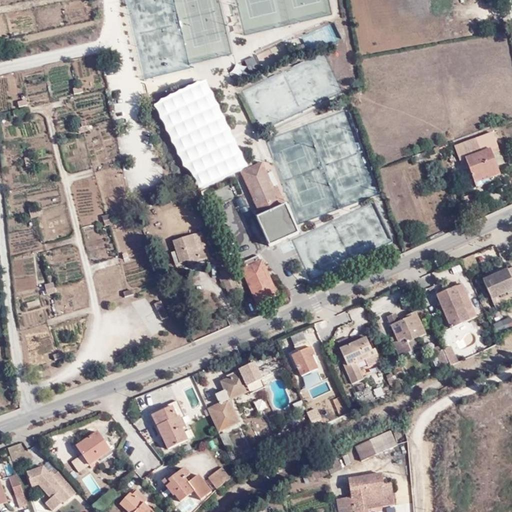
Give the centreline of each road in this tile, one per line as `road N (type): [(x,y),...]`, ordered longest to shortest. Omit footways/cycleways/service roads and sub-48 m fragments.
road 1 (tertiary): [(511,215),(286,316),(0,425)]
road 2 (unclassified): [(511,370),(421,419),(420,511)]
